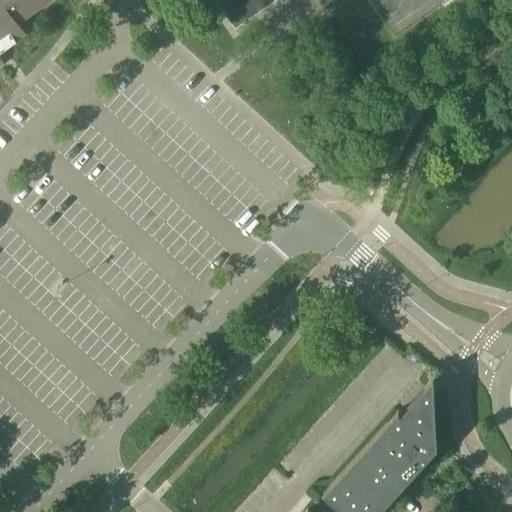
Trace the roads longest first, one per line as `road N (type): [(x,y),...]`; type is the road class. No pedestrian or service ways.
road 1 (unknown): [(141,511),(380,235),(415,155),(483,67),(511,52)]
road 2 (unclassified): [(88,450),(288,233),(318,227),(405,298)]
road 3 (unclassified): [(405,298),(497,388)]
